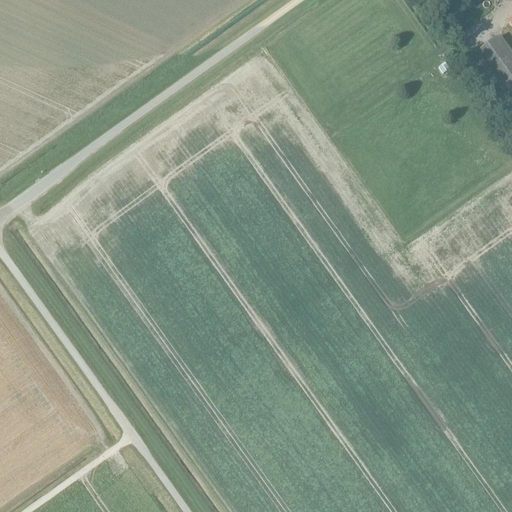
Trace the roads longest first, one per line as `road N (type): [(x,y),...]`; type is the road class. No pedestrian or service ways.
road 1 (unclassified): [(0,214),(297,0)]
road 2 (unclassified): [(173,511),(0,261)]
